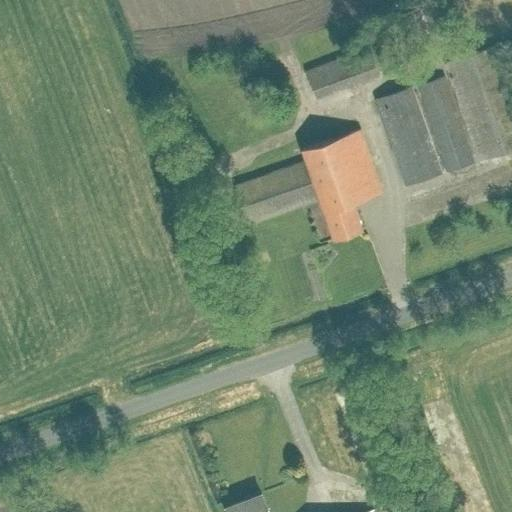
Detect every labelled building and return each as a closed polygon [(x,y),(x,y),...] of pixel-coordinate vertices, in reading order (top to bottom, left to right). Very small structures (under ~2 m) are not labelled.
[(416,10),(422,46),(443,43),(437,6),(416,10)] [(447,63),(480,159),(511,148),(511,74),(502,44),(447,63)] [(419,83),(449,170),(475,161),(445,74),(419,83)] [(377,97),(407,184),(444,172),(414,85),(377,97)] [(323,198),(336,238),(366,228),(357,201),(385,192),(363,127),(305,147),(310,160),(238,185),(251,223),(323,198)] [(308,259),(273,266),(282,309),(317,302),(308,259)] [(348,397),(334,400),(342,433),(356,430),(348,397)] [(377,511),(375,507),(361,511),(270,511),(263,492),(229,505),(231,511),(377,511)]
